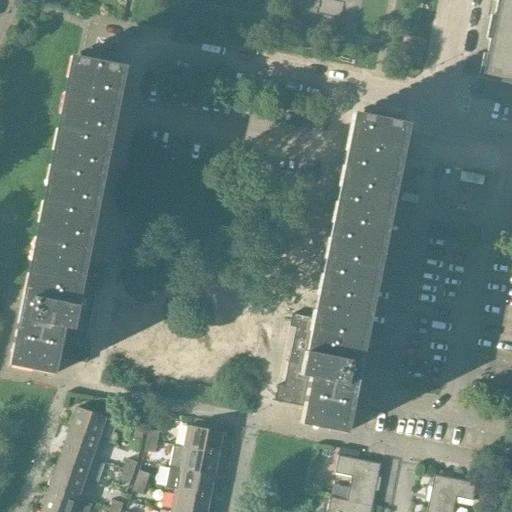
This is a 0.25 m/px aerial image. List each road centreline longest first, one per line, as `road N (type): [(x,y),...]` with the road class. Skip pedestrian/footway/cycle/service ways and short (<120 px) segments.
road 1 (residential): [(91,35),(439,106)]
road 2 (unknown): [(125,115),(331,157)]
